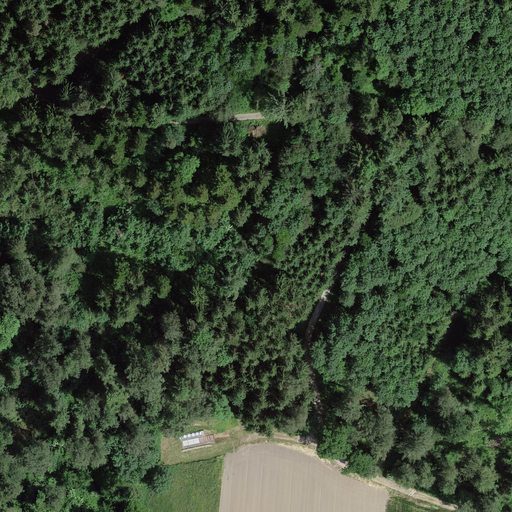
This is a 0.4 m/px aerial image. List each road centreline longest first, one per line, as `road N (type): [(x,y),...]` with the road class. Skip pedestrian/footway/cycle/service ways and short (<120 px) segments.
road 1 (track): [(0,91),(153,118),(320,112),(357,125),(373,152),(369,194),(308,340),(325,431),(342,461),(465,511)]
road 2 (track): [(25,461),(122,324),(257,201),(293,113)]
road 3 (track): [(376,479),(454,319),(511,244)]
road 4 (track): [(34,95),(154,0)]
